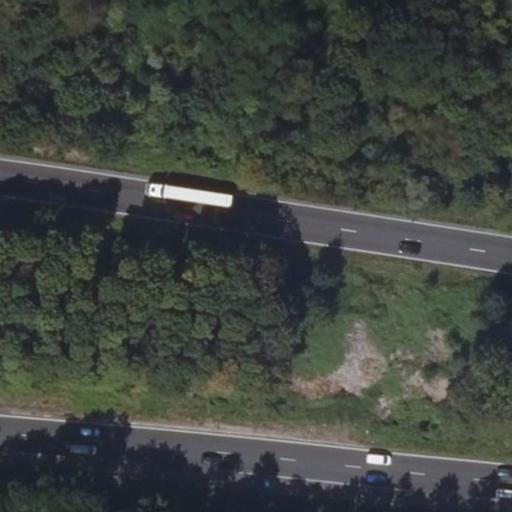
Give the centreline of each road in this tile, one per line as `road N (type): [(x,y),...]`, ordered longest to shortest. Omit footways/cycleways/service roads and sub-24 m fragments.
road 1 (trunk): [(511,257),(0,181)]
road 2 (trunk): [(0,433),(511,483)]
